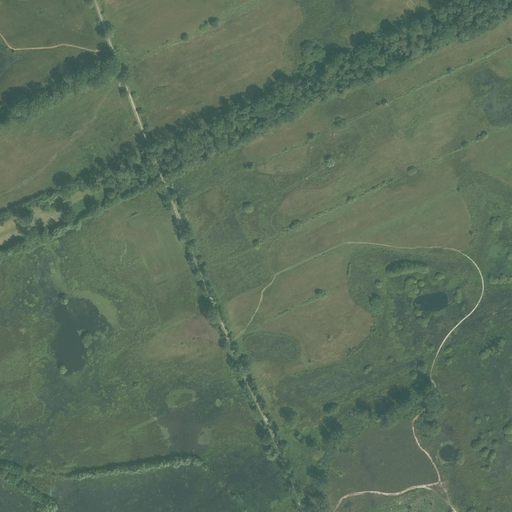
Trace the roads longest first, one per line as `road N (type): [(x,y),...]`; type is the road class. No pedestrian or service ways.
road 1 (track): [(113,51),(229,342)]
road 2 (track): [(229,342),(303,511)]
